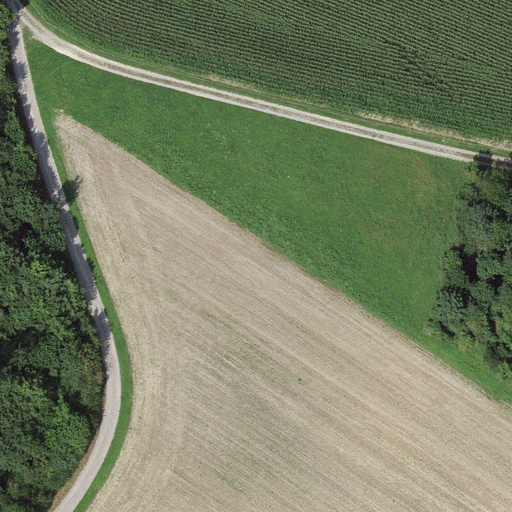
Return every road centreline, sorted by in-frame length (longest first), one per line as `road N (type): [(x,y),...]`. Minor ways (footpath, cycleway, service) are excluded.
road 1 (track): [(1,0),(20,101),(108,371),(101,439),(49,511)]
road 2 (track): [(7,23),(125,71),(511,167)]
